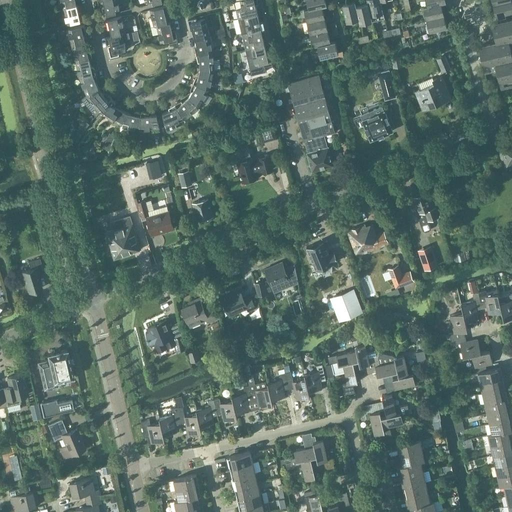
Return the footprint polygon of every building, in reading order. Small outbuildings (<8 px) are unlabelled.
[(117,0),(103,0),(106,10),(103,11),(104,15),(120,12),(117,0)] [(240,0),(242,7),(236,9),(238,18),(257,13),(255,1),(257,1),(257,0),(240,0)] [(325,0),(307,0),(309,8),(322,5),(326,4),(325,0)] [(367,0),(368,3),(372,20),(384,17),(380,0),(367,0)] [(506,0),(493,3),(496,18),(506,16),(505,12),(511,10),(511,3),(511,0),(506,0)] [(359,18),(356,6),(355,1),(343,4),(347,20),(359,18)] [(356,6),(359,18),(360,22),(372,20),(368,3),(356,6)] [(441,3),(428,6),(424,7),(427,19),(443,15),(441,3)] [(63,8),(67,24),(83,20),(82,16),(79,16),(77,4),(63,8)] [(322,5),(309,8),(305,9),(308,21),(324,17),(322,5)] [(167,23),(165,11),(167,11),(166,6),(150,10),(154,27),(157,26),(156,26),(167,23)] [(257,13),(238,18),(242,34),(264,29),(263,24),(260,25),(257,13)] [(443,15),(427,19),(429,31),(446,27),(443,15)] [(123,34),(125,33),(121,17),(105,20),(106,25),(109,24),(112,36),(122,34),(123,34)] [(324,17),(308,21),(310,33),(327,30),(324,17)] [(209,35),(205,18),(197,20),(196,18),(188,20),(190,27),(192,26),(195,38),(209,35)] [(496,42),(478,46),(480,54),(478,58),(482,60),(484,69),(495,66),(501,89),(511,86),(511,54),(509,42),(511,41),(511,18),(492,23),(496,42)] [(156,26),(157,26),(160,42),(169,40),(169,43),(177,41),(176,34),(173,34),(170,22),(167,23),(156,26)] [(85,42),(83,31),(85,30),(84,25),(68,29),(72,46),(85,42)] [(245,50),(265,45),(262,34),(265,33),(264,29),(242,34),(245,50)] [(313,46),(318,44),(330,42),(327,30),(310,33),(313,46)] [(112,36),(109,36),(112,49),(109,49),(110,57),(119,55),(118,52),(126,50),(123,34),(122,34),(112,36)] [(213,51),(209,35),(195,38),(198,50),(195,51),(196,55),(213,51)] [(330,42),(318,44),(321,57),(338,53),(335,41),(330,42)] [(89,59),(92,58),(91,53),(88,54),(85,42),(72,46),(75,62),(89,58),(89,59)] [(245,50),(250,69),(251,75),(266,72),(264,66),(272,64),(270,57),(268,57),(265,45),(245,50)] [(196,55),(197,59),(200,58),(200,70),(214,71),(213,51),(196,55)] [(445,55),(437,58),(443,71),(450,68),(445,55)] [(400,56),(392,58),(394,67),(402,65),(400,56)] [(89,58),(75,62),(79,78),(96,74),(95,70),(92,70),(89,59),(89,58)] [(194,80),(193,83),(209,90),(214,71),(200,70),(197,81),(194,80)] [(378,73),(383,92),(386,91),(388,99),(396,97),(389,70),(378,73)] [(87,96),(99,89),(94,78),(97,77),(96,74),(79,78),(87,96)] [(309,78),(288,84),(291,92),(292,95),(294,105),(294,106),(297,114),(301,128),(303,138),(304,141),(305,141),(308,150),(308,153),(316,150),(327,147),(324,135),(335,132),(332,120),(328,106),(325,96),(322,87),(322,84),(319,75),(309,78)] [(420,90),(416,91),(422,108),(426,107),(444,99),(450,97),(448,91),(442,76),(433,79),(435,84),(421,89),(420,90)] [(188,98),(199,106),(209,90),(193,83),(191,87),(194,88),(188,98)] [(81,99),(96,116),(111,98),(108,95),(106,97),(99,89),(87,96),(81,99)] [(175,104),(184,119),(199,106),(188,98),(180,105),(178,102),(175,104)] [(126,112),(116,106),(118,104),(115,101),(103,115),(121,125),(126,112)] [(176,129),(177,126),(175,123),(184,119),(175,104),(171,106),(173,109),(162,113),(165,127),(167,130),(170,132),(176,129)] [(362,120),(365,126),(370,139),(370,140),(371,140),(371,139),(379,136),(379,137),(384,135),(384,134),(392,131),(393,131),(393,130),(392,130),(385,111),(384,110),(384,111),(363,119),(362,119),(362,120)] [(140,130),(141,112),(137,112),(137,115),(126,112),(121,125),(140,130)] [(145,112),(141,112),(140,130),(160,128),(156,115),(145,116),(145,112)] [(74,121),(69,122),(72,136),(72,138),(73,140),(76,139),(89,124),(85,120),(77,129),(74,121)] [(272,123),(258,127),(262,142),(277,137),(272,123)] [(110,133),(107,140),(113,143),(116,136),(110,133)] [(506,170),(511,167),(511,138),(496,145),(506,170)] [(308,153),(313,171),(333,165),(328,147),(327,147),(316,150),(308,153)] [(237,156),(238,162),(243,181),(257,177),(256,172),(262,170),(263,172),(272,169),(268,155),(259,158),(259,159),(253,161),(252,158),(251,158),(249,152),(246,150),(239,152),(237,156)] [(158,160),(146,163),(150,178),(162,175),(158,160)] [(189,170),(179,173),(182,186),(192,183),(189,170)] [(419,212),(417,213),(423,230),(426,231),(430,230),(431,227),(428,220),(439,216),(436,207),(431,208),(426,193),(420,195),(419,194),(416,195),(415,196),(414,197),(419,212)] [(27,197),(20,199),(22,207),(29,205),(27,197)] [(213,216),(208,198),(193,203),(197,220),(213,216)] [(145,201),(137,203),(141,217),(149,215),(148,212),(145,201)] [(109,214),(106,202),(91,206),(94,218),(109,214)] [(149,217),(147,217),(148,219),(152,235),(161,233),(161,232),(173,228),(169,213),(167,206),(154,210),(148,212),(149,215),(149,217)] [(113,229),(105,232),(114,259),(134,253),(134,252),(141,249),(130,215),(111,222),(113,229)] [(347,231),(357,256),(389,243),(385,231),(377,234),(373,223),(366,226),(365,224),(347,231)] [(317,243),(307,247),(316,270),(333,264),(332,263),(338,260),(334,251),(329,254),(323,240),(317,243)] [(432,250),(420,254),(426,269),(437,265),(432,250)] [(464,251),(453,254),(455,262),(466,259),(464,251)] [(21,273),(28,293),(41,289),(37,275),(43,273),(39,259),(27,263),(30,270),(21,273)] [(294,264),(285,268),(283,261),(264,269),(271,286),(274,293),(298,282),(298,281),(294,263),(294,264)] [(399,265),(389,268),(396,287),(414,280),(411,271),(402,274),(399,265)] [(258,296),(266,294),(264,281),(255,283),(258,296)] [(240,289),(222,296),(229,314),(247,307),(248,310),(255,307),(259,306),(256,293),(250,296),(244,298),(240,289)] [(500,302),(499,297),(498,293),(497,289),(486,291),(486,289),(478,291),(478,293),(482,308),(487,307),(489,314),(502,311),(500,302)] [(345,292),(330,298),(339,320),(354,314),(345,292)] [(478,318),(476,309),(482,308),(478,293),(473,294),(474,301),(461,304),(463,312),(465,321),(466,321),(478,318)] [(511,294),(499,297),(500,302),(502,311),(504,320),(511,318),(511,294)] [(216,319),(211,307),(204,310),(200,300),(183,308),(190,326),(208,318),(209,322),(216,319)] [(466,321),(465,321),(463,312),(450,315),(454,333),(448,334),(449,339),(450,340),(465,336),(464,331),(468,330),(466,321)] [(149,331),(146,333),(148,338),(147,338),(148,339),(149,344),(149,345),(154,343),(155,344),(158,352),(175,344),(177,351),(185,349),(183,336),(174,338),(169,326),(166,320),(147,328),(149,331)] [(465,336),(450,340),(451,346),(460,344),(463,357),(472,354),(481,352),(478,339),(466,341),(465,336)] [(375,352),(368,353),(366,343),(358,345),(356,345),(357,350),(360,360),(359,360),(361,366),(370,364),(375,363),(376,366),(381,365),(379,357),(380,353),(375,352)] [(418,353),(426,351),(424,344),(417,346),(418,353)] [(45,389),(56,386),(57,386),(57,385),(56,381),(60,380),(66,379),(71,377),(73,377),(72,376),(67,351),(66,350),(65,350),(59,351),(54,353),(48,354),(47,354),(47,356),(48,360),(39,362),(37,363),(38,364),(43,388),(44,389),(45,389)] [(196,350),(189,352),(192,361),(198,359),(196,350)] [(338,361),(338,362),(339,364),(344,363),(353,361),(354,361),(359,360),(360,360),(357,350),(337,355),(338,361)] [(487,370),(486,365),(493,363),(490,350),(481,352),(472,354),(475,367),(470,368),(471,374),(478,373),(478,372),(487,370)] [(395,356),(380,352),(380,353),(379,357),(381,365),(376,366),(378,376),(398,371),(396,361),(395,356)] [(409,375),(409,374),(405,354),(395,356),(396,361),(398,371),(399,377),(409,375)] [(337,355),(328,357),(329,363),(338,361),(337,355)] [(344,363),(339,364),(338,362),(332,363),(332,364),(334,372),(345,370),(348,383),(344,384),(346,394),(355,392),(352,383),(358,381),(354,361),(353,361),(344,363)] [(427,361),(419,363),(420,369),(428,368),(427,361)] [(304,373),(305,378),(308,391),(309,391),(322,388),(321,381),(326,380),(322,364),(316,365),(317,370),(304,373)] [(478,372),(478,373),(480,383),(503,377),(500,367),(487,370),(478,372)] [(309,391),(308,391),(305,378),(293,381),(290,371),(285,373),(288,388),(294,387),(296,399),(310,396),(309,391)] [(271,400),(272,400),(285,396),(283,389),(288,388),(285,373),(279,374),(280,379),(267,382),(268,386),(271,400)] [(399,377),(393,378),(395,388),(416,383),(414,376),(414,373),(409,374),(409,375),(399,377)] [(3,392),(6,406),(20,403),(19,396),(27,394),(23,374),(7,377),(10,390),(3,392)] [(483,393),(505,388),(503,377),(480,383),(483,393)] [(268,386),(267,382),(267,381),(254,384),(253,379),(252,378),(247,379),(249,385),(252,401),(258,399),(260,407),(273,404),(272,400),(271,400),(268,386)] [(236,413),(249,410),(247,402),(252,401),(249,385),(243,387),(244,392),(231,395),(232,400),(236,413)] [(485,403),(507,398),(505,388),(483,393),(485,403)] [(387,415),(387,416),(397,414),(397,413),(393,398),(392,393),(382,395),(387,415)] [(236,413),(232,400),(220,403),(219,398),(213,399),(217,415),(222,414),(224,421),(237,417),(236,413)] [(487,413),(510,408),(507,398),(485,403),(487,413)] [(41,403),(40,403),(40,404),(43,415),(43,416),(44,416),(72,409),(73,409),(73,408),(71,400),(71,399),(70,399),(70,400),(56,403),(56,400),(56,399),(55,400),(41,403)] [(200,426),(201,426),(213,423),(212,416),(217,415),(213,399),(208,401),(209,405),(196,408),(197,413),(200,426)] [(37,404),(29,405),(33,420),(40,418),(37,404)] [(201,426),(200,426),(197,413),(184,416),(182,406),(176,408),(180,423),(185,422),(188,434),(202,431),(201,426)] [(176,408),(167,410),(168,415),(159,417),(160,422),(163,435),(164,435),(177,431),(175,424),(180,423),(176,408)] [(490,423),(511,418),(510,408),(487,413),(490,423)] [(381,417),(382,417),(380,411),(370,413),(375,433),(382,432),(385,431),(384,426),(383,426),(381,417)] [(385,431),(382,432),(383,437),(386,436),(387,442),(393,441),(389,425),(404,422),(402,415),(401,412),(397,413),(397,414),(387,416),(387,415),(382,417),(381,417),(383,426),(384,426),(385,431)] [(511,430),(511,429),(511,418),(490,423),(492,434),(511,430)] [(61,419),(47,425),(51,432),(54,439),(62,436),(65,444),(59,447),(63,457),(69,455),(85,448),(76,428),(67,432),(64,426),(61,419)] [(149,419),(146,420),(141,421),(144,437),(150,436),(151,442),(165,439),(164,435),(163,435),(160,422),(150,424),(149,419)] [(440,420),(433,422),(435,431),(442,429),(440,420)] [(488,434),(490,445),(511,440),(511,435),(511,430),(492,434),(488,434)] [(412,434),(406,435),(407,442),(414,441),(412,434)] [(328,459),(325,448),(330,447),(328,438),(316,440),(313,441),(314,446),(316,456),(317,462),(328,459)] [(398,444),(400,455),(422,450),(420,439),(414,441),(407,442),(398,444)] [(493,455),(511,450),(511,440),(490,445),(493,455)] [(310,457),(316,456),(314,446),(294,451),(295,457),(296,460),(301,459),(310,456),(310,457)] [(421,461),(425,460),(422,450),(400,455),(402,465),(421,461)] [(495,465),(511,461),(511,450),(493,455),(495,465)] [(228,457),(230,467),(252,462),(250,452),(228,457)] [(301,459),(296,460),(295,457),(291,458),(291,461),(293,467),(297,466),(298,469),(303,468),(305,479),(315,477),(310,457),(310,456),(301,459)] [(421,461),(402,465),(398,466),(401,476),(423,471),(421,461)] [(511,461),(495,465),(497,476),(511,472),(511,461)] [(252,462),(230,467),(232,477),(255,472),(252,462)] [(18,467),(11,468),(14,480),(21,478),(18,467)] [(494,469),(488,472),(491,478),(497,475),(494,469)] [(423,471),(401,476),(403,487),(426,481),(423,471)] [(255,472),(232,477),(235,488),(257,482),(255,472)] [(511,483),(511,472),(497,476),(500,486),(504,485),(511,483)] [(173,479),(176,490),(198,485),(196,474),(173,479)] [(86,501),(100,497),(98,491),(95,492),(92,477),(69,482),(73,497),(84,494),(86,501)] [(49,480),(39,482),(40,489),(51,487),(49,480)] [(426,481),(403,487),(406,497),(428,492),(426,481)] [(237,498),(259,493),(257,482),(235,488),(237,498)] [(178,500),(196,496),(197,496),(201,496),(198,485),(176,490),(178,500)] [(23,511),(23,509),(38,505),(34,490),(29,491),(28,486),(8,490),(12,511),(9,511),(23,511)] [(430,502),(428,492),(406,497),(408,507),(412,507),(412,506),(430,502)] [(259,493),(237,498),(239,508),(262,503),(259,493)] [(323,511),(319,493),(315,494),(309,495),(312,511),(323,511)] [(199,506),(197,496),(196,496),(178,500),(174,501),(177,511),(199,506)] [(100,497),(86,501),(87,506),(75,509),(76,511),(99,511),(98,504),(101,504),(100,497)] [(434,501),(430,502),(412,506),(412,507),(413,511),(433,511),(437,511),(434,501)] [(345,511),(343,502),(328,506),(329,511),(330,511),(329,511),(345,511)] [(488,511),(502,511),(501,502),(488,502),(488,511)] [(263,511),(262,503),(239,508),(240,511),(263,511)]
